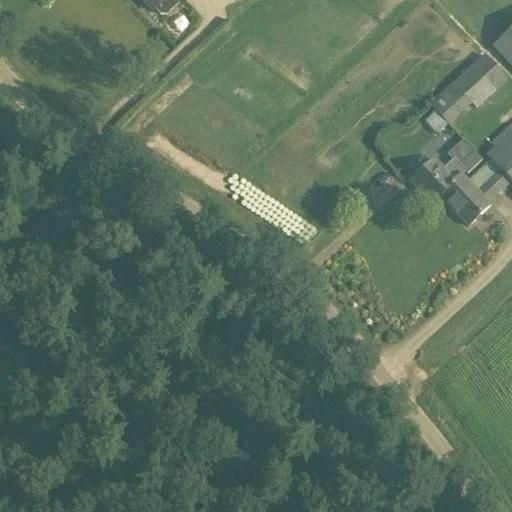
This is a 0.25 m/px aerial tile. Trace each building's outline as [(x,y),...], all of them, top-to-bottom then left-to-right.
[(166,17),(178,5),(177,0),(142,0),(152,11),(153,10),(160,17),(166,17)] [(511,68),(511,28),(492,48),(511,68)] [(476,110),(507,81),(484,55),(429,106),(448,127),(472,105),(476,110)] [(511,185),(511,131),(485,157),(511,185)] [(467,175),(481,161),(473,153),(458,167),(467,175)] [(454,182),(433,159),(409,181),(431,204),(439,196),(467,226),(489,206),(461,176),(454,182)]
